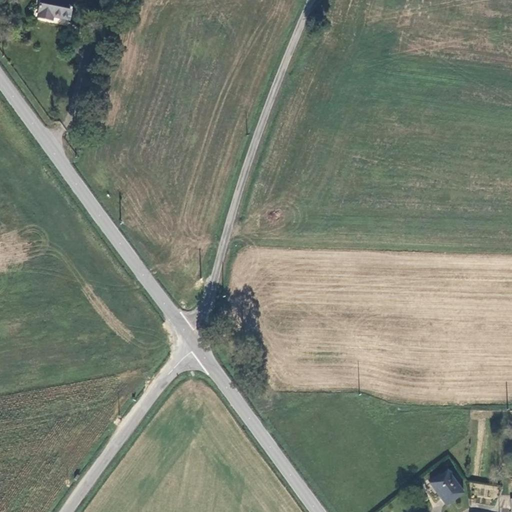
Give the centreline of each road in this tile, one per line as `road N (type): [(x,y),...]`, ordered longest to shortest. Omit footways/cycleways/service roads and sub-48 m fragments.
road 1 (unclassified): [(313,0),(261,119),(193,339)]
road 2 (tertiary): [(0,78),(193,339)]
road 3 (tertiary): [(193,339),(318,511)]
road 4 (unclassified): [(193,339),(69,511)]
